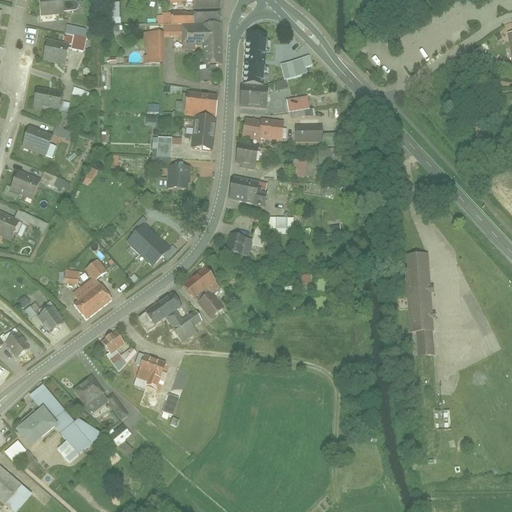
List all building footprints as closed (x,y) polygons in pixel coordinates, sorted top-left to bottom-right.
[(38,0),(40,18),(69,16),(67,0),(38,0)] [(221,25),(220,0),(164,0),(165,7),(185,6),(185,3),(193,3),(194,16),(191,16),(185,16),(185,14),(171,14),(171,15),(162,16),(162,26),(221,25)] [(47,36),(44,56),(64,59),(66,48),(81,50),(85,26),(62,23),(61,31),(70,32),(69,39),(47,36)] [(221,66),(221,26),(183,27),(183,26),(163,26),(163,34),(173,34),(173,36),(182,35),(183,50),(194,50),(194,46),(204,46),(204,66),(221,66)] [(160,64),(160,34),(143,34),(144,41),(147,41),(147,57),(144,57),(144,64),(160,64)] [(243,44),(243,106),(263,106),(263,83),(274,83),(275,89),(292,87),(288,64),(263,67),(263,44),(243,44)] [(62,94),(37,90),(34,108),(59,112),(62,94)] [(307,94),(286,99),(291,118),(312,113),(307,94)] [(221,100),(185,98),(184,118),(200,119),(200,123),(196,123),(195,150),(212,151),(214,121),(210,121),(210,117),(220,117),(221,100)] [(241,120),(240,135),(279,138),(281,120),(258,118),(258,122),(241,120)] [(318,124),(294,125),(295,141),(319,140),(318,124)] [(57,141),(32,131),(24,152),(49,161),(55,146),(57,141)] [(171,141),(154,140),(153,171),(162,171),(163,163),(170,163),(171,141)] [(257,145),(241,143),(238,166),(254,169),(257,145)] [(343,149),(319,149),(320,164),(344,164),(343,149)] [(308,161),(292,159),(290,175),(306,177),(308,161)] [(89,179),(98,181),(101,170),(92,168),(89,179)] [(186,170),(169,170),(170,194),(187,193),(186,170)] [(40,184),(18,176),(10,197),(37,207),(42,190),(61,197),(66,182),(44,174),(40,184)] [(235,178),(231,196),(263,203),(265,193),(255,192),(257,182),(235,178)] [(0,203),(0,233),(7,236),(13,219),(39,230),(43,221),(0,203)] [(264,211),(232,203),(227,220),(260,228),(264,211)] [(278,230),(278,235),(296,235),(296,219),(272,218),(272,230),(278,230)] [(144,227),(129,243),(153,267),(169,251),(144,227)] [(232,231),(227,249),(247,255),(250,243),(266,248),(269,236),(252,231),(250,236),(232,231)] [(433,334),(427,256),(403,258),(409,336),(411,336),(413,360),(414,360),(433,359),(434,358),(432,334),(433,334)] [(74,306),(82,317),(110,296),(97,279),(108,271),(97,257),(84,266),(91,276),(69,292),(78,303),(74,306)] [(215,277),(190,291),(208,322),(224,313),(215,298),(225,293),(215,277)] [(28,296),(21,301),(27,309),(34,304),(28,296)] [(176,300),(148,319),(158,332),(167,326),(182,345),(195,349),(207,335),(200,328),(204,324),(204,321),(197,316),(193,318),(176,300)] [(65,326),(54,311),(43,320),(53,334),(65,326)] [(103,354),(115,369),(135,352),(129,345),(120,352),(115,345),(124,338),(116,328),(98,342),(106,352),(103,354)] [(29,350),(15,331),(2,340),(17,360),(29,350)] [(140,405),(149,409),(166,365),(139,355),(135,366),(141,368),(137,379),(148,383),(140,405)] [(92,376),(75,387),(93,414),(108,404),(118,418),(127,412),(112,390),(105,395),(92,376)] [(44,383),(27,396),(37,410),(16,425),(30,446),(56,427),(77,456),(102,438),(74,414),(70,418),(44,383)] [(175,401),(165,397),(159,414),(169,418),(175,401)] [(122,423),(109,432),(117,443),(130,434),(122,423)] [(14,436),(0,447),(7,456),(21,445),(14,436)] [(9,511),(28,491),(2,469),(0,471),(0,506),(6,511),(9,511)] [(42,511),(46,507),(32,495),(17,511),(42,511)]
